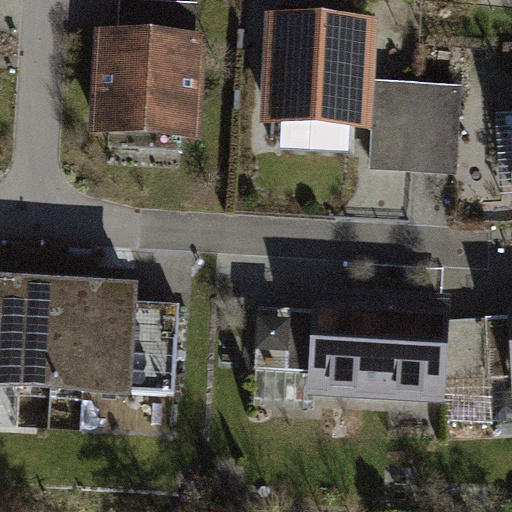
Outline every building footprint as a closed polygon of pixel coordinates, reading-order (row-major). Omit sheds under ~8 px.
[(382,34),(277,29),(271,142),(377,147),(380,93),(382,34)] [(150,45),(100,41),(93,150),(207,158),(214,49),(150,45)] [(467,97),(380,93),(377,147),(375,180),(463,185),(467,97)] [(147,313),(148,298),(0,291),(0,408),(137,415),(137,399),(182,401),(186,314),(167,314),(147,313)] [(455,308),(324,300),(323,323),(265,319),(261,381),(317,385),(316,410),(448,419),(455,308)]
